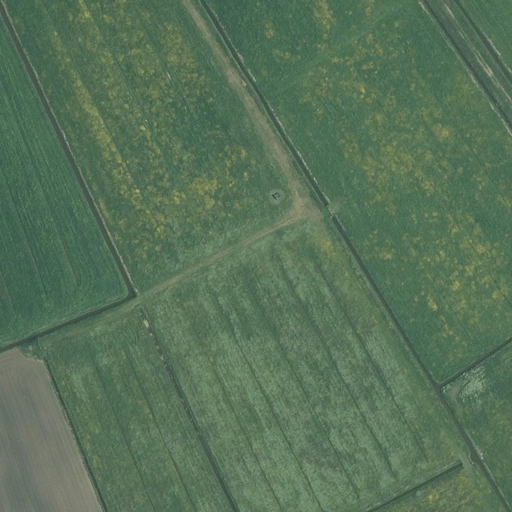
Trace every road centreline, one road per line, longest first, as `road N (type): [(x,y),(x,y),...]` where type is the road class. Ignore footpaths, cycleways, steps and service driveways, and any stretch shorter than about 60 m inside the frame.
road 1 (track): [(346,101),(345,202),(0,368)]
road 2 (track): [(511,104),(440,0)]
